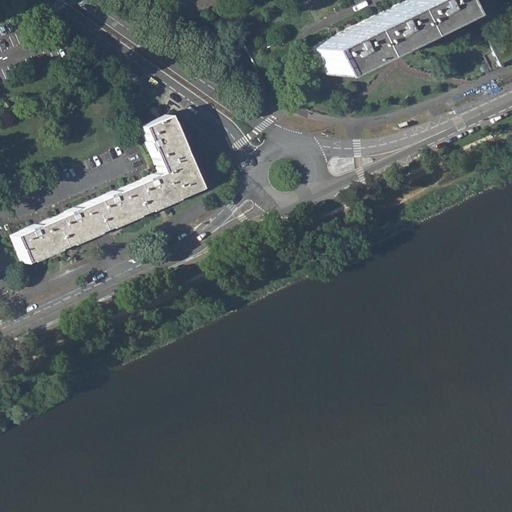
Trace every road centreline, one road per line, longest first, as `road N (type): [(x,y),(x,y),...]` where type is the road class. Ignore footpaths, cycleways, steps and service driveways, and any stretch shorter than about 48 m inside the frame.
road 1 (residential): [(17,328),(196,245),(260,194)]
road 2 (residential): [(52,0),(225,122),(254,176)]
road 3 (residential): [(293,144),(82,0)]
road 4 (residential): [(316,164),(387,154),(511,97)]
road 5 (residential): [(0,210),(21,210),(136,162)]
